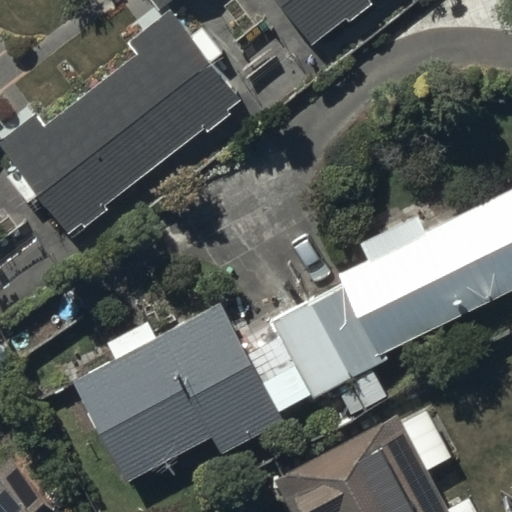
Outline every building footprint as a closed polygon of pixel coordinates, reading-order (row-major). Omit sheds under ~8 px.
[(281,0),(308,32),(346,0),(281,0)] [(0,151),(0,158),(60,231),(229,91),(166,15),(125,42),(130,53),(93,83),(72,58),(55,71),(76,97),(52,118),(48,112),(0,151)] [(223,448),(285,416),(281,409),(308,395),(309,398),(351,376),(366,403),(386,393),(372,365),(390,356),(387,349),(511,283),(511,184),(428,229),(419,211),(360,242),(368,257),(339,272),(343,281),(271,319),(294,364),(264,380),(222,300),(155,336),(146,317),(108,337),(119,357),(76,379),(86,398),(67,408),(86,443),(105,433),(129,477),(214,432),(223,448)] [(451,511),(426,467),(452,453),(428,409),(402,424),(394,411),(273,479),(291,511),(451,511)] [(0,511),(71,511),(15,454),(0,468),(0,511)]
